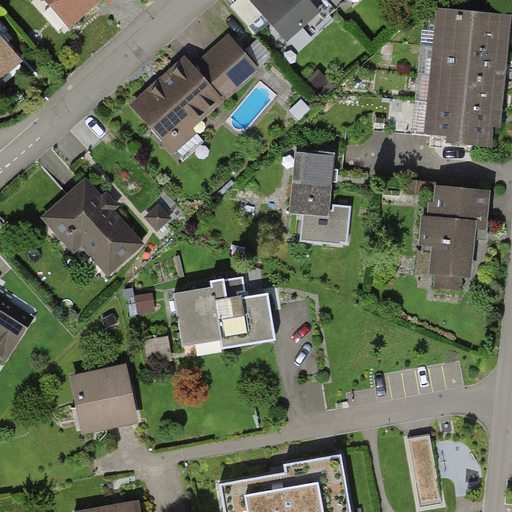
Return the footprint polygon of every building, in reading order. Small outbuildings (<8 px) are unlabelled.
[(33,0),(62,31),(94,0),(98,0),(104,7),(112,0),(33,0)] [(253,0),(239,0),(232,7),(249,27),(265,14),(253,0)] [(309,0),(253,0),(265,14),(289,41),(321,13),(309,0)] [(501,17),(425,10),(413,143),(488,150),(501,17)] [(185,55),(125,110),(167,155),(259,71),(226,34),(206,53),(194,64),(185,55)] [(0,44),(0,79),(18,65),(0,44)] [(330,150),(287,147),(283,213),(299,214),(297,243),(341,246),(344,209),(326,208),(330,150)] [(75,189),(44,218),(75,254),(83,248),(109,274),(144,245),(87,178),(75,189)] [(488,188),(426,182),(417,270),(434,272),(432,284),(466,288),(471,237),(483,238),(488,188)] [(200,290),(162,296),(172,352),(213,345),(215,352),(269,343),(261,294),(244,297),(240,276),(198,282),(200,290)] [(0,362),(2,364),(34,316),(0,294),(0,286),(1,286),(0,285),(0,362)] [(120,364),(61,377),(74,437),(133,424),(120,364)] [(431,439),(409,442),(421,510),(442,506),(431,439)] [(352,511),(343,456),(286,466),(288,476),(222,487),(226,511),(352,511)] [(135,511),(135,503),(68,511),(135,511)]
